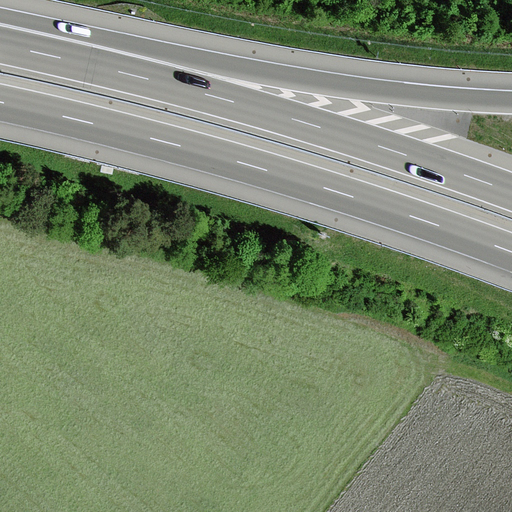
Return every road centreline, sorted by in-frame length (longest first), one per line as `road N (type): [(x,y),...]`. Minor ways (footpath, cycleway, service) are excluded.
road 1 (motorway): [(511,191),(241,103),(0,45)]
road 2 (motorway): [(0,105),(171,143),(511,247)]
road 3 (motorway): [(511,96),(276,72),(0,14)]
